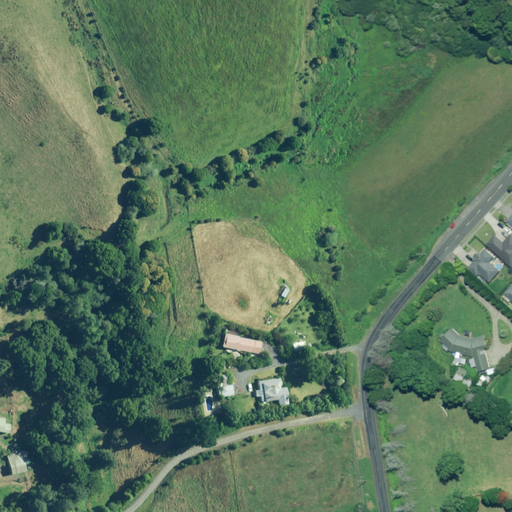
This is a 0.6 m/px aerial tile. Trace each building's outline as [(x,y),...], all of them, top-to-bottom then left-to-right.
[(511,233),(504,243),(495,235),(487,244),(511,267),(511,266),(511,233)] [(494,257),(484,249),(468,269),(477,276),(480,274),(491,283),(500,271),(490,262),(494,257)] [(288,291),(285,288),(280,295),(284,298),(288,291)] [(462,354),(474,357),(478,372),(491,369),(486,349),(490,349),(485,335),(474,338),(461,335),(453,328),(440,341),(451,352),(457,353),(456,358),(461,359),(462,354)] [(238,332),(224,329),(220,347),(258,354),(260,342),(237,338),(238,332)] [(280,386),(279,378),(257,382),(260,402),(276,400),(277,405),(286,404),(285,393),(287,393),(286,385),(280,386)] [(232,396),(231,385),(215,387),(216,398),(232,396)] [(4,419),(0,418),(0,432),(8,433),(9,425),(3,424),(4,419)] [(10,475),(29,470),(26,458),(24,451),(18,453),(15,454),(14,449),(5,452),(6,456),(10,475)]
